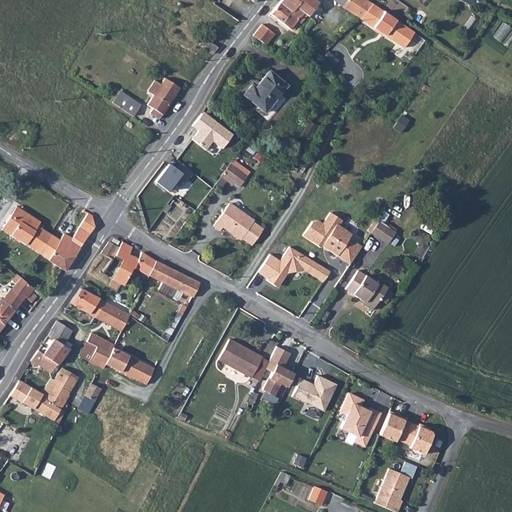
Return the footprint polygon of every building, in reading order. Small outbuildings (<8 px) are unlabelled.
[(298,14),(304,19),(319,5),(311,0),(279,0),(279,1),(298,14)] [(349,13),(357,0),(343,0),(340,6),(349,13)] [(403,30),(405,26),(361,0),(357,0),(349,13),(382,34),(383,32),(388,35),(392,30),(395,31),(398,27),(403,30)] [(298,14),(279,1),(268,15),(287,28),(289,24),(298,14)] [(297,30),(304,19),(298,14),(289,24),(297,30)] [(269,32),(263,27),(258,32),(254,38),(253,39),(260,44),(269,32)] [(196,43),(210,53),(215,47),(201,37),(196,43)] [(264,113),(272,102),(285,85),(268,71),(254,89),(250,85),(242,96),(264,113)] [(153,82),(146,92),(151,96),(145,105),(149,108),(146,113),(156,119),(177,89),(163,78),(157,86),(153,82)] [(115,91),(108,103),(129,118),(137,106),(115,91)] [(204,110),(191,125),(198,131),(192,138),(206,149),(212,141),(221,149),(233,134),(204,110)] [(401,114),(393,127),(400,132),(409,119),(401,114)] [(226,176),(233,165),(222,158),(215,167),(226,176)] [(170,163),(155,181),(166,190),(171,184),(179,186),(185,179),(188,179),(193,173),(181,164),(177,169),(170,163)] [(168,202),(153,231),(167,238),(182,210),(168,202)] [(240,239),(242,238),(252,245),(263,229),(228,204),(212,227),(219,232),(223,227),(240,239)] [(11,217),(16,209),(11,206),(6,215),(11,217)] [(16,209),(11,217),(16,221),(21,212),(16,209)] [(68,239),(60,234),(56,240),(53,245),(44,260),(61,271),(90,228),(88,216),(80,210),(76,217),(81,220),(68,239)] [(16,221),(43,239),(46,234),(34,226),(36,222),(21,212),(16,221)] [(312,220),(302,234),(311,240),(312,238),(350,263),(362,246),(349,236),(350,233),(339,224),(342,220),(329,212),(323,222),(317,219),(312,220)] [(0,223),(0,230),(35,254),(42,243),(40,242),(43,239),(16,221),(11,217),(6,215),(0,223)] [(368,234),(377,221),(368,215),(359,228),(368,234)] [(376,239),(385,226),(377,221),(368,234),(376,239)] [(43,239),(53,245),(56,240),(46,234),(43,239)] [(35,254),(44,260),(53,245),(43,239),(40,242),(42,243),(35,254)] [(110,257),(119,263),(126,254),(131,247),(120,241),(116,248),(110,257)] [(107,260),(110,257),(116,248),(104,242),(97,254),(100,256),(107,260)] [(289,246),(266,280),(274,285),(282,273),(283,271),(286,273),(303,269),(322,282),(330,271),(289,246)] [(134,260),(130,269),(145,276),(152,261),(137,253),(134,260)] [(129,270),(130,269),(134,260),(126,254),(119,263),(119,264),(129,270)] [(98,273),(99,271),(107,260),(100,256),(92,270),(98,273)] [(119,263),(110,257),(107,260),(99,271),(98,273),(108,280),(119,264),(119,263)] [(152,261),(145,276),(156,281),(177,292),(187,297),(195,283),(181,276),(152,261)] [(121,283),(122,281),(127,273),(129,270),(119,264),(108,280),(115,284),(119,286),(121,283)] [(362,303),(371,310),(379,299),(386,289),(387,287),(377,281),(376,283),(358,270),(345,289),(360,299),(363,301),(362,303)] [(16,278),(7,290),(0,299),(0,322),(28,288),(16,278)] [(177,292),(156,281),(152,289),(174,299),(177,292)] [(66,303),(90,317),(100,301),(76,288),(66,303)] [(392,293),(386,289),(379,299),(385,303),(392,293)] [(116,331),(125,316),(100,301),(90,317),(116,331)] [(68,330),(53,321),(49,327),(48,329),(49,330),(45,336),(50,340),(59,345),(61,341),(68,330)] [(84,339),(95,346),(104,350),(107,352),(101,363),(141,384),(149,368),(109,347),(110,345),(87,334),(84,339)] [(76,354),(87,359),(95,346),(84,339),(76,354)] [(217,359),(250,377),(261,357),(254,353),(254,354),(242,348),(242,347),(228,339),(217,359)] [(40,355),(35,351),(28,363),(28,365),(29,367),(30,368),(32,367),(33,367),(40,372),(41,370),(49,375),(67,344),(61,341),(59,345),(50,340),(40,355)] [(104,350),(95,346),(87,359),(86,361),(95,365),(96,363),(104,350)] [(264,369),(271,372),(262,390),(274,396),(280,384),(286,387),(293,373),(282,368),(290,353),(276,346),(264,369)] [(99,362),(101,363),(107,352),(104,350),(96,363),(98,364),(99,362)] [(49,421),(66,390),(75,376),(60,368),(41,397),(29,390),(21,405),(49,421)] [(336,384),(317,375),(313,384),(300,378),(291,396),(323,411),(336,384)] [(6,396),(21,405),(29,390),(16,383),(6,396)] [(92,401),(98,390),(89,383),(82,395),(92,401)] [(348,393),(340,411),(346,414),(340,428),(356,436),(354,441),(364,446),(380,413),(370,408),(368,411),(359,407),(362,400),(348,393)] [(389,411),(379,435),(395,441),(396,439),(410,445),(409,448),(423,454),(432,435),(429,428),(419,424),(418,426),(404,420),(405,417),(389,411)] [(388,468),(374,503),(395,511),(396,511),(400,504),(397,503),(408,477),(411,478),(416,467),(405,462),(400,473),(388,468)] [(308,500),(320,505),(326,492),(314,486),(308,500)]
